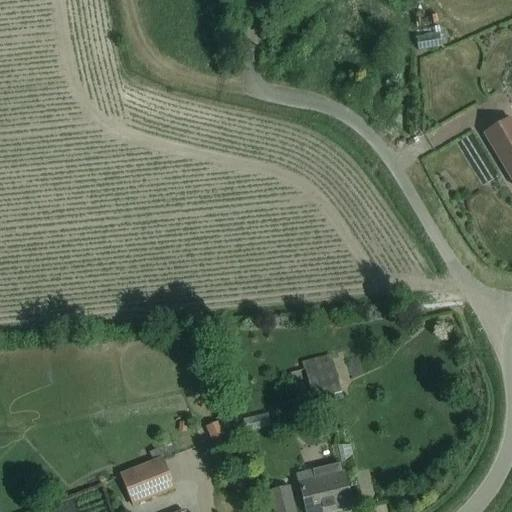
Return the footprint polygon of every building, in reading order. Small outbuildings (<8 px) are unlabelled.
[(438,34),(415,38),(417,50),(440,47),(438,34)] [(511,123),(509,118),(483,134),(511,182),(511,123)] [(423,314),(418,304),(408,310),(414,320),(423,314)] [(332,363),(305,370),(312,398),(314,407),(341,399),(339,391),(332,363)] [(220,421),(205,427),(214,450),(230,443),(220,421)] [(174,489),(162,458),(119,475),(131,506),(174,489)] [(332,511),(350,508),(340,464),(311,471),(313,481),(299,484),(306,511),(332,511)] [(293,511),(288,488),(269,492),(273,511),(293,511)]
